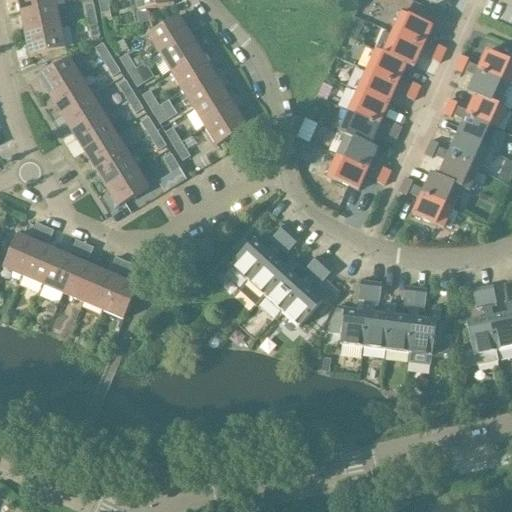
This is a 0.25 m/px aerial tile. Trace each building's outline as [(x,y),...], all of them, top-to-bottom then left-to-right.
[(54,0),(17,0),(21,15),(56,7),(54,0)] [(107,0),(98,0),(101,15),(110,13),(107,0)] [(174,6),(172,0),(135,0),(138,13),(174,6)] [(88,23),(97,21),(93,5),(85,7),(88,23)] [(25,36),(61,28),(56,7),(21,15),(25,36)] [(433,28),(401,14),(392,34),(423,49),(421,53),(433,58),(437,50),(425,44),(433,28)] [(159,55),(190,36),(179,17),(148,36),(159,55)] [(100,37),(97,21),(88,23),(91,39),(100,37)] [(65,50),(61,28),(25,36),(29,58),(65,50)] [(392,34),(383,54),(383,55),(407,66),(406,66),(414,70),(421,53),(423,49),(392,34)] [(171,74),(202,55),(190,36),(159,55),(171,74)] [(121,55),(128,51),(122,41),(115,46),(121,55)] [(104,64),(112,59),(103,45),(96,50),(104,64)] [(438,47),(437,50),(433,58),(432,61),(440,65),(446,50),(438,47)] [(376,51),(366,72),(397,86),(396,91),(408,96),(412,87),(399,82),(406,66),(407,66),(383,55),(383,54),(376,51)] [(511,63),(486,52),(479,69),(477,73),(508,87),(511,78),(511,63)] [(182,92),(213,73),(202,55),(171,74),(182,92)] [(120,60),(128,75),(136,70),(127,56),(120,60)] [(461,57),(454,71),(462,75),(463,72),(467,63),(468,60),(461,57)] [(121,73),(112,59),(104,64),(113,78),(121,73)] [(50,98),(80,79),(69,60),(38,79),(50,98)] [(463,72),(475,77),(468,94),(475,97),(499,108),(499,107),(508,87),(477,73),(479,69),(467,63),(463,72)] [(136,70),(128,75),(137,89),(145,84),(136,70)] [(366,72),(357,92),(388,107),(396,91),(397,86),(366,72)] [(193,111),(224,92),(213,73),(182,92),(193,111)] [(50,98),(61,116),(92,97),(80,79),(50,98)] [(127,101),(135,96),(126,82),(118,87),(127,101)] [(413,84),(412,87),(408,96),(406,99),(414,102),(420,88),(413,84)] [(205,129),(236,110),(224,92),(193,111),(205,129)] [(357,92),(348,113),(379,127),(377,131),(389,137),(393,128),(381,123),(388,107),(357,92)] [(142,97),(151,111),(158,107),(150,93),(142,97)] [(144,112),(135,96),(127,101),(137,116),(144,112)] [(72,135),(103,115),(92,97),(61,116),(72,135)] [(497,131),(507,110),(499,107),(499,108),(475,97),(466,117),(497,131)] [(443,115),(451,119),(452,116),(456,107),(457,104),(450,101),(443,115)] [(158,107),(151,111),(160,126),(167,121),(158,107)] [(452,116),(464,121),(457,137),(488,152),(497,131),(466,117),(468,113),(456,107),(452,116)] [(247,129),(236,110),(205,129),(217,148),(247,129)] [(348,113),(338,134),(346,137),(370,147),(377,131),(379,127),(348,113)] [(84,153),(115,134),(103,115),(72,135),(84,153)] [(150,137),(157,133),(149,119),(141,124),(150,137)] [(394,125),(393,128),(389,137),(388,140),(396,143),(402,129),(394,125)] [(165,134),(174,148),(181,143),(173,130),(165,134)] [(166,147),(157,133),(150,137),(159,152),(166,147)] [(126,152),(115,134),(84,153),(95,171),(126,152)] [(346,137),(337,157),(368,171),(366,175),(378,181),(382,172),(370,167),(377,150),(370,147),(346,137)] [(447,158),(479,172),(488,152),(457,137),(449,154),(447,158)] [(432,160),(433,157),(437,148),(439,145),(431,142),(425,156),(432,160)] [(181,143),(174,148),(183,163),(190,158),(181,143)] [(433,157),(445,162),(438,178),(462,189),(462,190),(469,193),(479,172),(447,158),(449,154),(437,148),(433,157)] [(106,190),(137,170),(126,152),(95,171),(106,190)] [(180,170),(171,156),(164,161),(172,174),(173,175),(180,170)] [(359,192),(366,175),(368,171),(337,157),(327,178),(359,192)] [(511,164),(506,162),(503,168),(511,172),(511,164)] [(383,169),(382,172),(378,181),(377,184),(384,187),(391,173),(383,169)] [(149,190),(137,170),(106,190),(118,209),(149,190)] [(172,174),(158,183),(165,194),(186,181),(180,170),(173,175),(172,174)] [(438,178),(431,174),(424,191),(422,196),(453,210),(462,190),(462,189),(438,178)] [(399,194),(407,197),(408,194),(412,186),(413,183),(405,179),(399,194)] [(420,200),(412,216),(444,230),(453,210),(422,196),(424,191),(412,186),(408,194),(420,200)] [(329,200),(325,209),(336,214),(340,205),(329,200)] [(40,239),(45,229),(36,225),(32,235),(40,239)] [(230,267),(248,283),(272,256),(275,259),(282,252),(278,249),(292,234),(284,227),(271,242),(275,246),(268,253),(255,241),(230,267)] [(54,232),(45,229),(40,239),(49,243),(54,232)] [(278,249),(282,252),(286,256),(300,241),(292,234),(278,249)] [(24,278),(38,245),(17,236),(3,269),(24,278)] [(80,256),(85,246),(76,242),(71,253),(80,256)] [(24,278),(43,287),(58,253),(38,245),(24,278)] [(94,249),(85,246),(80,256),(89,260),(94,249)] [(43,287),(63,295),(78,262),(58,253),(43,287)] [(272,256),(248,283),(239,292),(256,308),(265,298),(289,272),(292,274),(299,267),(292,261),(285,268),(275,259),(272,256)] [(289,272),(265,298),(281,314),(306,287),(309,290),(315,282),(312,279),(325,264),(318,257),(305,272),(299,267),(292,274),(289,272)] [(120,273),(125,263),(116,259),(111,270),(120,273)] [(97,270),(78,262),(63,295),(83,304),(97,270)] [(133,266),(125,263),(120,273),(129,277),(133,266)] [(312,279),(315,282),(320,286),(333,271),(325,264),(312,279)] [(103,312),(117,279),(97,270),(83,304),(103,312)] [(138,288),(117,279),(103,312),(124,321),(138,288)] [(340,346),(363,349),(368,313),(372,314),(373,304),(369,303),(371,284),(361,282),(358,302),(364,303),(363,313),(345,310),(344,312),(336,311),(329,322),(328,334),(342,336),(340,346)] [(369,303),(373,304),(379,305),(382,285),(371,284),(369,303)] [(492,286),(482,289),(486,308),(491,307),(497,306),(492,286)] [(319,299),(309,290),(306,287),(281,314),(299,329),(323,303),(325,305),(333,297),(326,291),(319,299)] [(408,318),(395,317),(390,316),(386,352),(409,355),(413,319),(417,320),(418,310),(414,309),(417,289),(406,288),(404,308),(410,308),(408,318)] [(414,309),(418,310),(424,310),(427,290),(417,289),(414,309)] [(499,362),(497,353),(489,318),(493,317),(491,307),(486,308),(482,289),(472,291),(476,310),(482,309),(484,319),(466,323),(472,352),(464,354),(468,369),(499,362)] [(511,316),(511,313),(511,312),(511,302),(504,304),(507,314),(493,317),(489,318),(497,353),(511,349),(511,316)] [(390,316),(395,317),(396,306),(387,305),(386,315),(372,314),(368,313),(363,349),(386,352),(390,316)] [(413,319),(409,355),(432,358),(432,354),(447,356),(449,341),(444,340),(446,324),(440,323),(441,312),(432,311),(431,321),(417,320),(413,319)] [(427,397),(412,401),(415,411),(430,407),(427,397)]
